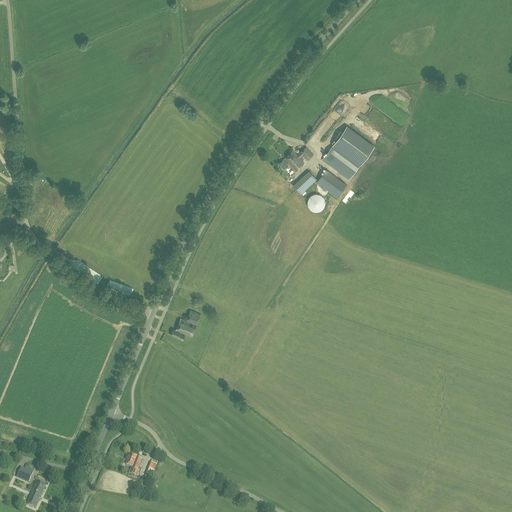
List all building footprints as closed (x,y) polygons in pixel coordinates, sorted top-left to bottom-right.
[(364,112),(377,123),(382,117),(369,106),(364,112)] [(341,174),(349,179),(374,146),(347,126),(322,159),(341,174)] [(289,164),(295,171),(304,163),(300,158),(303,155),(307,160),(313,155),(306,147),(300,152),(297,155),(293,150),(284,159),(278,164),(284,170),(289,164)] [(317,182),(337,197),(346,185),(326,169),(317,182)] [(294,176),(288,171),(284,176),(290,180),(294,176)] [(293,185),(301,194),(316,179),(309,171),(293,185)] [(307,202),(307,203),(307,204),(308,205),(308,206),(308,207),(309,207),(309,208),(310,209),(311,210),(312,210),(313,211),(314,211),(315,211),(316,211),(317,211),(318,211),(319,211),(320,211),(320,210),(321,210),(322,210),(322,209),(323,209),(323,208),(324,207),(325,206),(325,205),(325,204),(325,203),(325,202),(325,201),(325,200),(325,199),(325,198),(324,198),(324,197),(323,196),(322,195),(321,195),(321,194),(320,194),(319,194),(319,193),(318,193),(317,193),(316,193),(315,193),(314,193),(313,194),(312,194),(311,195),(310,195),(310,196),(309,196),(309,197),(308,198),(308,199),(308,200),(307,201),(307,202)] [(1,237),(3,241),(13,236),(9,232),(8,233),(1,237)] [(181,318),(176,330),(180,332),(191,337),(201,314),(191,310),(186,321),(181,318)] [(129,473),(136,476),(142,460),(136,457),(137,457),(130,454),(126,464),(131,467),(129,473)] [(145,474),(152,477),(158,462),(152,460),(151,463),(150,462),(145,474)] [(16,478),(28,483),(34,470),(25,466),(24,468),(21,467),(16,478)] [(27,504),(36,508),(38,504),(38,505),(39,502),(46,486),(37,482),(27,504)]
